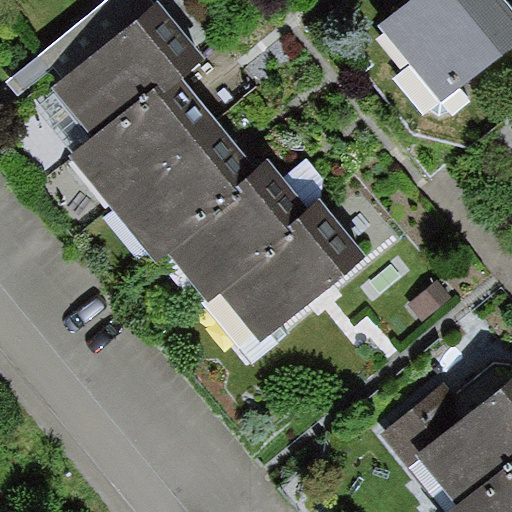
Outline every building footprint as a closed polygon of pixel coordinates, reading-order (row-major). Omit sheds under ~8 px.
[(426,0),(383,34),(437,102),(511,42),(511,3),(509,0),(426,0)] [(130,31),(44,106),(85,152),(150,95),(171,77),(130,31)] [(85,152),(64,171),(152,271),(164,260),(238,195),(150,95),(85,152)] [(238,195),(164,260),(205,306),(218,295),(287,235),(246,188),(238,195)] [(343,278),(297,226),(287,235),(218,295),(264,347),(343,278)] [(511,398),(503,387),(411,461),(452,511),(463,511),(511,473),(511,398)] [(511,511),(511,473),(463,511),(511,511)]
